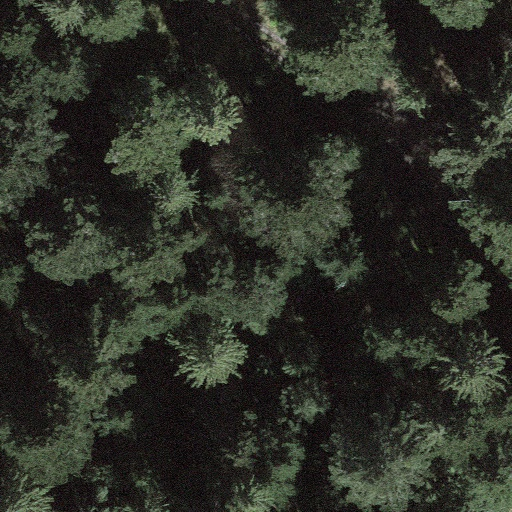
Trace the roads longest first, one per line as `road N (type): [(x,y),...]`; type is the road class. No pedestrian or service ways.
road 1 (track): [(443,0),(413,131),(421,166),(505,278),(511,303)]
road 2 (track): [(511,385),(487,455),(481,511)]
